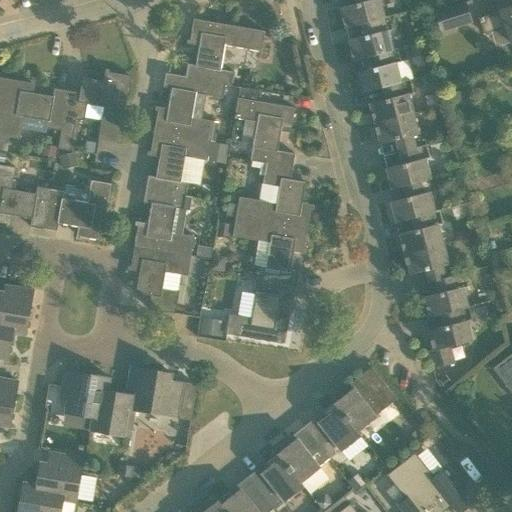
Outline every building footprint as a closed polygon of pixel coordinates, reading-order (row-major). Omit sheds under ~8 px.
[(355,0),(356,3),(340,7),(346,28),(361,24),(389,17),(389,15),(384,17),(379,0),(355,0)] [(442,30),(472,21),(465,2),(437,12),(442,30)] [(511,6),(502,10),(502,11),(480,18),(485,33),(493,30),(505,26),(510,42),(511,42),(511,6)] [(392,49),(387,30),(392,28),(389,17),(361,24),(365,36),(349,40),(354,60),(397,49),(397,47),(392,49)] [(262,51),(265,32),(194,19),(190,42),(200,44),(196,65),(188,64),(186,76),(166,73),(166,74),(225,84),(231,85),(234,71),(221,69),(226,45),(262,51)] [(401,62),(397,49),(354,60),(370,56),(373,68),(357,72),(363,93),(382,88),(410,81),(410,79),(401,82),(396,63),(401,62)] [(119,143),(130,76),(107,72),(106,81),(83,77),(80,93),(68,91),(62,131),(58,149),(75,152),(80,120),(85,121),(88,104),(104,107),(99,139),(119,143)] [(223,98),(223,97),(225,84),(166,74),(163,87),(172,89),(168,110),(158,109),(154,132),(211,142),(215,121),(202,119),(206,95),(223,98)] [(0,135),(1,136),(11,79),(0,77),(0,135)] [(53,96),(33,93),(31,92),(33,83),(11,79),(1,136),(14,138),(21,139),(24,117),(49,121),(47,128),(62,131),(68,91),(54,88),(53,96)] [(413,92),(411,84),(410,81),(382,88),(385,99),(370,103),(375,124),(413,114),(408,94),(413,92)] [(251,162),(252,162),(292,169),(295,153),(278,150),(281,129),(291,130),(295,108),(255,101),(257,90),(240,88),(236,118),(258,121),(251,162)] [(418,133),(413,114),(375,124),(380,144),(396,140),(399,152),(427,145),(423,131),(418,133)] [(208,161),(211,142),(154,132),(151,153),(160,155),(156,177),(148,175),(146,190),(186,197),(188,183),(200,184),(204,160),(208,161)] [(212,142),(209,160),(226,162),(229,145),(212,142)] [(430,177),(425,159),(430,157),(427,145),(399,152),(402,164),(386,168),(392,189),(404,186),(431,179),(431,177),(430,177)] [(44,146),(42,157),(56,159),(58,149),(44,146)] [(59,155),(62,169),(78,166),(76,152),(59,155)] [(264,175),(263,184),(263,185),(280,188),(277,204),(240,198),(239,205),(237,218),(307,229),(311,207),(302,205),(306,182),(290,179),(292,169),(252,162),(251,167),(261,168),(260,175),(264,175)] [(44,229),(51,189),(38,187),(37,194),(12,190),(16,167),(0,164),(0,222),(9,224),(10,215),(32,218),(30,226),(44,229)] [(434,211),(429,192),(434,191),(431,179),(404,186),(407,197),(391,201),(396,222),(412,218),(439,211),(439,209),(434,211)] [(102,240),(111,184),(91,180),(87,203),(63,199),(64,192),(51,189),(44,229),(57,231),(59,223),(80,227),(79,236),(102,240)] [(184,210),(186,197),(146,190),(144,202),(152,204),(148,225),(138,224),(134,247),(191,257),(194,236),(171,232),(175,208),(184,210)] [(405,254),(443,244),(438,224),(442,223),(439,211),(412,218),(415,230),(399,234),(405,254)] [(304,251),(307,229),(237,218),(233,238),(259,242),(255,265),(259,266),(256,280),(296,287),(298,272),(290,271),(294,249),(304,251)] [(219,222),(217,236),(230,238),(232,224),(219,222)] [(436,280),(436,281),(464,274),(464,272),(456,274),(453,261),(448,263),(443,244),(405,254),(410,274),(426,270),(429,282),(436,280)] [(188,275),(191,257),(134,247),(131,268),(140,270),(136,293),(151,295),(149,309),(175,313),(179,291),(162,288),(165,271),(188,275)] [(464,274),(436,281),(439,292),(424,296),(429,317),(441,314),(469,307),(469,306),(468,306),(463,288),(467,287),(464,274)] [(294,300),(296,287),(256,280),(254,292),(256,294),(252,318),(229,314),(226,334),(282,343),(286,321),(277,319),(280,297),(294,300)] [(26,335),(34,289),(6,284),(4,292),(0,291),(0,324),(13,327),(13,333),(26,335)] [(433,368),(434,368),(456,363),(451,345),(473,340),(468,320),(472,319),(469,307),(441,314),(444,326),(428,330),(433,349),(428,351),(433,368)] [(223,321),(203,318),(200,334),(221,337),(223,321)] [(0,358),(8,360),(13,333),(13,327),(0,324),(0,358)] [(511,353),(493,368),(511,393),(511,353)] [(358,433),(377,418),(376,416),(397,399),(372,367),(346,387),(350,391),(334,403),(358,433)] [(135,395),(133,410),(135,410),(178,417),(178,416),(183,383),(171,381),(172,374),(144,369),(139,396),(135,395)] [(108,391),(110,378),(64,370),(59,398),(68,400),(66,413),(93,417),(98,418),(103,390),(108,391)] [(0,391),(16,394),(18,381),(0,377),(0,391)] [(133,410),(135,395),(108,391),(103,390),(98,418),(93,417),(91,430),(124,436),(129,409),(133,410)] [(0,425),(10,427),(13,410),(16,394),(0,391),(0,425)] [(358,433),(334,403),(337,407),(322,418),(319,414),(304,427),(329,459),(339,451),(341,453),(342,452),(361,437),(358,433)] [(301,484),(319,469),(318,467),(329,459),(304,427),(290,438),(293,442),(277,454),(280,457),(280,458),(301,484)] [(76,502),(84,456),(50,451),(48,463),(41,462),(37,484),(36,490),(64,495),(64,500),(76,502)] [(415,453),(401,464),(438,511),(442,511),(449,507),(452,511),(462,511),(470,506),(441,468),(432,475),(415,453)] [(248,477),(272,509),(278,505),(284,500),(285,503),(304,488),(301,484),(280,458),(266,469),(263,465),(248,477)] [(438,511),(401,464),(386,475),(404,497),(395,504),(401,511),(438,511)] [(463,477),(454,484),(459,490),(468,483),(463,476),(463,477)] [(222,504),(227,511),(268,511),(272,509),(248,477),(233,488),(236,492),(222,504),(219,500),(218,500),(222,504)] [(61,511),(64,500),(64,495),(36,490),(37,484),(24,482),(18,511),(61,511)] [(326,492),(315,501),(324,511),(334,502),(326,492)] [(227,511),(222,504),(218,500),(203,511),(200,508),(194,511),(227,511)] [(338,511),(356,511),(350,503),(338,511)]
